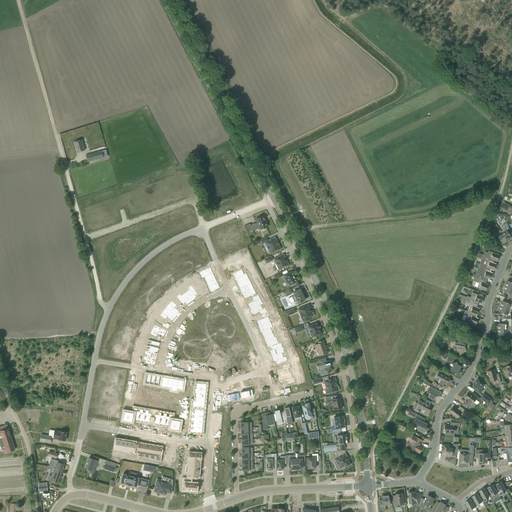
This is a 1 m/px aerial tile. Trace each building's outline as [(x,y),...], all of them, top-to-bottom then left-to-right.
[(74,142),(77,153),(85,150),(82,140),(74,142)] [(104,157),(108,156),(106,149),(105,150),(102,151),(102,150),(86,155),(88,163),(104,158),(104,157)] [(256,224),(258,229),(259,228),(260,230),(268,226),(264,216),(256,219),(257,223),(256,224)] [(501,232),(502,234),(507,241),(511,238),(509,233),(511,232),(508,227),(507,226),(508,226),(506,223),(501,226),(503,230),(501,232)] [(253,233),(250,224),(244,226),(248,235),(253,233)] [(502,234),(497,237),(496,234),(493,236),(497,241),(499,240),(502,244),(507,241),(502,234)] [(270,254),(280,249),(275,238),(268,241),(266,237),(260,240),(262,244),(265,243),(267,246),(265,247),(267,251),(268,250),(270,254)] [(481,259),(496,264),(493,263),(495,259),(497,260),(499,255),(490,251),(488,256),(483,254),(481,259)] [(279,270),(284,267),(288,265),(286,261),(285,259),(283,254),(274,259),(279,270)] [(478,268),(492,273),(490,272),(491,268),(494,269),(496,264),(481,259),(487,261),(485,265),(480,263),(478,268)] [(210,268),(202,272),(204,277),(213,273),(210,268)] [(478,268),(483,270),(482,274),(476,272),(475,277),(486,281),(488,277),(490,278),(492,273),(478,268)] [(242,270),(233,274),(235,279),(244,275),(242,270)] [(293,276),(292,272),(284,275),(285,277),(283,278),(286,285),(288,284),(289,286),(290,285),(290,286),(292,285),(292,284),(297,282),(295,278),(294,275),(293,276)] [(213,273),(204,277),(206,282),(215,278),(213,273)] [(244,275),(235,279),(238,284),(246,280),(244,275)] [(486,281),(475,277),(473,281),(478,283),(477,288),(485,291),(487,286),(485,285),(486,281)] [(215,278),(206,282),(208,286),(208,287),(217,283),(217,282),(215,278)] [(246,280),(238,284),(240,288),(240,289),(249,284),(246,280)] [(208,286),(210,292),(212,291),(212,292),(215,291),(215,290),(220,288),(217,282),(217,283),(208,287),(208,286)] [(240,288),(242,294),(243,294),(243,293),(251,289),(249,284),(240,289),(240,288)] [(189,290),(185,293),(191,301),(196,298),(194,295),(197,293),(191,285),(188,288),(189,290)] [(507,297),(511,299),(511,288),(504,286),(503,289),(504,289),(503,292),(509,294),(507,297)] [(251,289),(243,293),(243,294),(245,298),(254,294),(251,289)] [(298,303),(301,302),(305,300),(300,289),(293,292),(295,295),(292,297),(294,302),(297,300),(298,303)] [(466,300),(477,305),(479,301),(481,302),(483,297),(482,296),(483,295),(479,294),(479,295),(475,293),(474,293),(472,292),(470,297),(467,296),(466,300)] [(180,294),(176,296),(182,304),(185,302),(187,304),(191,301),(185,293),(181,296),(180,294)] [(254,301),(248,304),(251,309),(260,304),(258,299),(260,298),(258,295),(252,298),(254,301)] [(509,309),(510,310),(511,307),(511,306),(511,299),(507,297),(506,302),(502,301),(501,303),(500,303),(499,306),(509,309)] [(477,305),(466,300),(464,305),(469,307),(468,311),(465,310),(477,315),(478,310),(476,309),(477,305)] [(171,305),(168,310),(176,316),(177,316),(180,313),(179,313),(180,312),(175,308),(177,305),(172,301),(169,304),(171,305)] [(251,310),(251,311),(252,314),(253,313),(254,315),(259,311),(261,314),(267,311),(265,308),(263,309),(260,304),(251,309),(251,310)] [(312,312),(309,305),(298,309),(303,322),(310,320),(309,318),(313,316),(313,315),(313,314),(313,313),(313,312),(312,312)] [(502,319),(510,319),(510,313),(509,313),(511,310),(509,309),(499,306),(498,309),(499,309),(498,312),(502,313),(502,319)] [(285,311),(287,316),(296,312),(294,308),(285,311)] [(162,312),(160,315),(165,319),(167,317),(172,321),(176,316),(168,310),(164,314),(162,312)] [(475,319),(477,315),(465,310),(463,315),(466,316),(464,321),(476,325),(478,320),(475,319)] [(266,318),(257,322),(259,326),(259,327),(268,323),(266,318)] [(511,329),(511,324),(511,325),(511,319),(510,319),(502,319),(502,323),(498,323),(498,326),(497,326),(497,329),(511,329)] [(259,326),(259,327),(262,332),(270,328),(268,323),(259,327),(259,326)] [(307,327),(311,337),(316,336),(321,334),(317,323),(312,325),(307,327)] [(303,325),(294,328),(296,333),(305,329),(303,325)] [(152,331),(150,334),(156,337),(157,334),(163,337),(166,331),(157,326),(154,332),(152,331)] [(270,328),(262,332),(264,336),(273,332),(270,328)] [(511,329),(497,329),(497,332),(498,332),(498,335),(501,335),(501,340),(511,341),(511,336),(511,335),(511,329)] [(273,332),(264,336),(266,341),(275,337),(273,332)] [(275,337),(266,341),(269,346),(277,342),(275,337)] [(459,339),(458,343),(455,342),(454,346),(453,346),(451,353),(456,353),(455,354),(460,355),(461,355),(466,356),(467,351),(465,351),(466,348),(466,349),(464,348),(465,344),(466,345),(467,346),(468,341),(459,339)] [(148,340),(147,343),(150,344),(149,346),(159,348),(160,343),(148,340)] [(319,356),(324,354),(329,352),(328,348),(326,348),(323,340),(317,342),(318,344),(315,345),(318,352),(317,352),(319,356)] [(273,350),(270,351),(272,356),(282,353),(280,348),(282,347),(281,343),(272,346),(273,350)] [(147,345),(146,349),(149,349),(148,351),(148,352),(157,354),(159,348),(149,346),(147,345)] [(145,351),(145,354),(147,355),(147,357),(156,360),(157,354),(148,352),(148,351),(145,351)] [(282,353),(272,356),(274,361),(277,360),(278,364),(287,360),(286,357),(284,357),(282,353)] [(448,370),(457,374),(459,370),(461,367),(458,365),(457,365),(456,362),(454,362),(454,360),(455,358),(449,354),(446,359),(449,367),(448,370)] [(144,356),(143,360),(146,360),(145,363),(154,365),(156,360),(147,357),(144,356)] [(332,370),(330,369),(329,366),(331,365),(330,363),(326,364),(325,358),(318,360),(319,364),(318,365),(318,366),(317,366),(318,369),(319,369),(320,370),(321,369),(322,374),(327,373),(328,374),(329,373),(330,373),(330,372),(331,372),(331,371),(332,370)] [(284,369),(277,371),(279,377),(289,374),(288,368),(290,368),(289,364),(283,366),(284,369)] [(500,378),(498,373),(498,374),(498,375),(496,375),(494,370),(490,371),(490,370),(489,371),(487,372),(488,376),(490,381),(497,380),(498,383),(501,383),(500,378)] [(450,374),(444,371),(442,374),(438,372),(436,377),(440,379),(438,383),(442,385),(442,386),(446,388),(449,384),(450,384),(452,381),(449,379),(450,378),(448,377),(450,374)] [(279,378),(278,378),(280,382),(280,381),(281,382),(287,381),(288,384),(294,382),(293,378),(291,379),(289,374),(279,377),(279,378)] [(335,378),(324,381),(326,389),(325,390),(325,393),(327,393),(338,391),(338,390),(339,389),(338,386),(337,386),(337,385),(336,383),(335,378)] [(482,381),(478,378),(474,382),(475,383),(471,388),(475,391),(480,394),(482,390),(481,389),(484,384),(481,382),(482,381)] [(426,381),(424,383),(428,385),(428,386),(429,386),(426,391),(429,393),(427,397),(430,398),(434,400),(436,396),(437,396),(438,396),(439,397),(441,392),(437,390),(432,388),(434,385),(426,381)] [(473,403),(476,399),(468,392),(464,397),(466,399),(462,405),(466,408),(467,408),(470,411),(475,405),(473,403)] [(493,408),(495,406),(491,403),(493,402),(491,400),(483,393),(480,398),(493,408)] [(334,410),(342,408),(340,398),(334,399),(333,396),(329,397),(325,397),(326,401),(332,400),(334,410)] [(417,403),(418,404),(415,410),(416,410),(416,411),(418,411),(427,416),(430,410),(428,409),(430,405),(419,400),(417,403)] [(303,412),(304,411),(305,418),(311,417),(312,419),(316,418),(316,419),(317,419),(314,408),(310,409),(309,403),(305,404),(305,405),(301,406),(303,412)] [(292,407),(294,419),(301,417),(298,406),(295,407),(295,406),(292,407)] [(465,411),(463,409),(459,406),(460,407),(458,410),(453,406),(450,410),(449,410),(450,411),(449,412),(453,415),(457,418),(461,413),(463,414),(465,411)] [(285,423),(285,425),(293,423),(290,410),(289,407),(284,408),(285,411),(282,412),(283,415),(286,415),(287,419),(284,419),(285,423)] [(276,420),(278,424),(285,423),(284,419),(283,415),(282,412),(282,413),(280,414),(279,410),(274,411),(275,414),(273,414),(275,420),(276,420)] [(155,414),(153,423),(159,425),(161,415),(161,413),(158,412),(157,415),(155,414)] [(263,430),(268,429),(268,426),(275,424),(273,414),(270,415),(269,412),(262,413),(263,430)] [(511,415),(509,413),(507,416),(504,414),(502,415),(511,422),(511,421),(511,415)] [(423,422),(425,419),(416,414),(415,416),(416,417),(413,421),(415,423),(414,425),(418,427),(416,430),(420,431),(424,434),(426,430),(427,430),(428,430),(428,429),(429,429),(428,429),(428,428),(426,427),(427,424),(423,422)] [(343,416),(339,416),(333,417),(335,427),(331,427),(332,433),(342,432),(341,428),(345,427),(343,416)] [(444,429),(444,430),(444,432),(445,432),(445,435),(454,437),(454,433),(455,426),(459,427),(460,423),(455,423),(450,422),(451,423),(451,426),(445,425),(444,429)] [(8,429),(7,425),(0,426),(0,438),(2,438),(2,439),(11,436),(10,435),(11,435),(10,433),(9,433),(8,429)] [(49,435),(41,434),(40,441),(50,443),(51,438),(58,439),(65,441),(67,432),(55,430),(55,431),(49,430),(49,435)] [(336,444),(323,446),(324,453),(329,453),(340,451),(343,451),(343,449),(345,449),(344,444),(347,443),(347,440),(348,439),(348,438),(347,436),(346,436),(346,434),(337,435),(338,443),(336,444)] [(0,445),(2,451),(6,450),(6,452),(15,449),(11,436),(2,439),(2,438),(0,438),(0,445)] [(407,443),(405,446),(406,448),(413,452),(414,451),(415,451),(419,453),(423,447),(420,446),(422,440),(418,438),(416,437),(414,436),(412,440),(410,442),(410,443),(409,442),(407,443)] [(442,444),(441,451),(441,452),(445,452),(445,457),(449,457),(449,456),(452,457),(452,455),(457,455),(458,444),(453,443),(452,448),(449,448),(449,445),(447,445),(442,444)] [(467,463),(468,458),(472,458),(474,445),(469,445),(468,451),(466,451),(466,453),(459,453),(458,462),(460,462),(460,463),(463,463),(463,462),(467,463)] [(49,451),(48,456),(56,459),(58,454),(54,453),(55,449),(49,447),(48,451),(49,451)] [(330,461),(335,461),(339,469),(344,466),(345,467),(350,465),(347,460),(345,457),(346,456),(345,454),(344,454),(343,451),(345,451),(345,450),(343,451),(340,451),(329,453),(330,461)] [(483,453),(483,450),(475,450),(475,457),(476,458),(478,456),(478,462),(486,462),(486,461),(490,461),(490,453),(486,453),(483,453)] [(276,454),(270,454),(270,459),(265,459),(265,469),(266,469),(266,470),(267,471),(268,471),(269,471),(270,471),(270,470),(271,470),(272,470),(272,466),(276,466),(276,460),(276,454)] [(315,468),(315,463),(315,461),(318,461),(318,454),(312,454),(312,458),(307,458),(308,468),(315,468)] [(286,456),(286,462),(286,464),(289,464),(289,469),(291,469),(291,470),(292,470),(293,470),(294,470),(294,469),(296,469),(295,459),(295,455),(291,456),(286,456)] [(296,469),(297,469),(298,469),(298,470),(299,470),(300,470),(300,469),(301,469),(302,469),(302,461),(305,461),(305,455),(299,455),(299,459),(295,459),(296,469)] [(281,470),(282,470),(283,469),(283,464),(286,464),(286,462),(286,456),(279,456),(279,460),(276,460),(276,466),(277,470),(278,470),(279,470),(281,470)] [(89,458),(85,468),(89,470),(88,472),(93,474),(97,461),(96,460),(93,459),(89,458)] [(55,468),(63,471),(65,464),(57,462),(52,460),(51,463),(56,465),(55,468)] [(105,464),(104,468),(113,472),(114,471),(116,472),(117,468),(115,467),(105,463),(105,464)] [(144,464),(143,470),(153,472),(158,467),(144,464)] [(58,483),(63,471),(55,468),(52,467),(50,472),(53,473),(52,476),(49,475),(47,479),(54,482),(58,483)] [(123,474),(121,483),(126,484),(126,485),(131,486),(131,485),(137,487),(137,483),(139,484),(139,485),(147,487),(148,480),(140,478),(140,480),(138,480),(139,478),(123,474)] [(171,493),(172,488),(173,480),(162,477),(161,480),(157,479),(154,491),(159,492),(159,491),(161,491),(160,493),(166,495),(167,492),(171,493)] [(184,479),(183,483),(186,483),(185,490),(196,491),(196,484),(190,483),(190,480),(184,479)] [(496,491),(498,493),(500,496),(504,494),(503,491),(506,490),(501,481),(500,482),(499,481),(497,482),(498,483),(496,484),(499,489),(496,491)] [(488,494),(489,496),(491,500),(496,497),(495,495),(498,493),(496,491),(493,484),(491,485),(489,486),(488,487),(491,492),(488,494)] [(480,497),(482,502),(486,508),(489,506),(486,501),(487,500),(486,498),(489,496),(488,494),(484,488),(483,489),(482,488),(481,489),(481,490),(479,491),(482,496),(480,497)] [(420,499),(421,494),(418,493),(415,493),(415,491),(408,492),(409,497),(408,497),(409,504),(417,503),(418,504),(420,499)] [(404,504),(403,498),(402,493),(395,494),(395,495),(392,495),(393,508),(401,507),(401,504),(404,504)] [(473,495),(474,495),(472,496),(475,501),(473,503),(475,507),(476,509),(480,506),(479,504),(482,502),(480,497),(477,493),(476,494),(475,494),(473,495)] [(390,504),(389,495),(381,496),(382,500),(378,501),(379,508),(385,507),(385,505),(390,504)] [(429,507),(432,503),(434,498),(428,495),(427,495),(425,500),(421,498),(420,503),(418,507),(424,510),(426,505),(429,507)] [(472,509),(475,507),(473,503),(470,499),(469,500),(468,499),(466,500),(467,501),(465,502),(469,508),(468,508),(470,511),(472,511),(473,511),(472,509)] [(434,506),(431,511),(444,511),(445,511),(444,511),(446,511),(448,508),(445,506),(445,504),(440,501),(439,503),(437,507),(434,506)]
